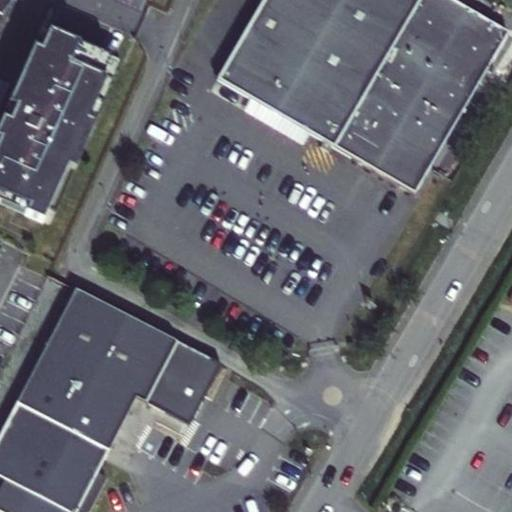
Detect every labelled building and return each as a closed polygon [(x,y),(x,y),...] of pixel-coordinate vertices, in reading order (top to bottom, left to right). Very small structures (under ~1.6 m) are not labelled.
[(0,0),(0,20),(14,0),(0,0)] [(265,0),(220,79),(326,140),(323,145),(331,150),(335,145),(416,192),(509,30),(456,0),(265,0)] [(121,64),(42,29),(0,124),(0,204),(42,223),(67,168),(74,171),(121,64)] [(220,366),(76,291),(18,403),(108,450),(135,399),(189,427),(220,366)] [(0,437),(0,479),(4,481),(0,489),(0,511),(88,511),(106,479),(96,474),(108,450),(18,403),(0,437)]
